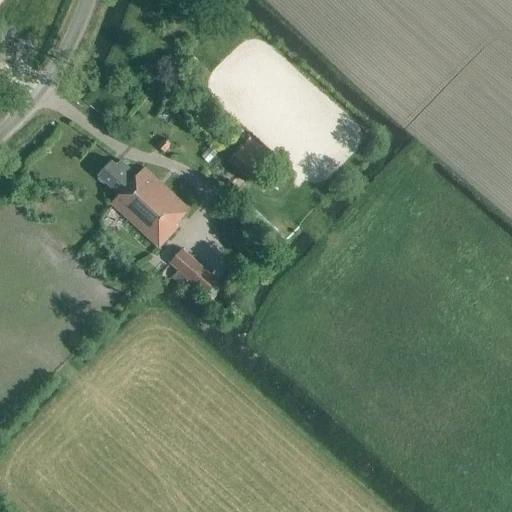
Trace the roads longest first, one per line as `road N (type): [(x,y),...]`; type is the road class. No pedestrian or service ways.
road 1 (track): [(42,88),(110,142),(197,176),(206,209),(197,244)]
road 2 (unclassified): [(0,133),(42,88),(85,0)]
